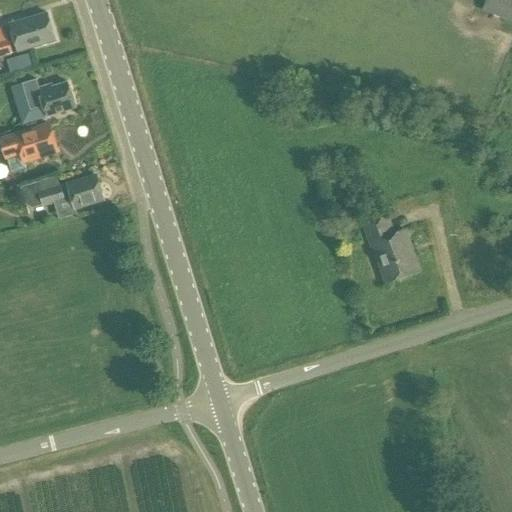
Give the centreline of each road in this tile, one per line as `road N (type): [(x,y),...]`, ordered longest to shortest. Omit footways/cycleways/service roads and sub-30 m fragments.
road 1 (tertiary): [(223,404),(95,0)]
road 2 (unclassified): [(223,404),(511,306)]
road 3 (unclassified): [(0,457),(223,404)]
